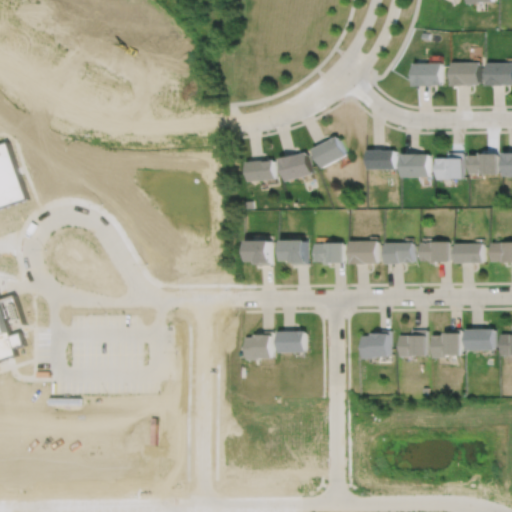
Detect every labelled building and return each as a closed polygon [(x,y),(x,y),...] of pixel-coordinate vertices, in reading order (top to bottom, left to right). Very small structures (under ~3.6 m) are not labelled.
[(415,61),(415,84),(431,84),(431,83),(443,83),(443,62),(415,61)] [(453,61),(453,84),(462,84),(462,83),(468,83),(468,84),(474,84),(474,83),(481,83),(481,61),(453,61)] [(511,61),(489,61),(489,84),(505,84),(505,83),(511,83),(511,61)] [(313,148),(323,167),(347,154),(338,135),(313,148)] [(6,350),(0,351),(0,148),(12,145),(28,198),(0,205),(0,331),(9,329),(12,340),(4,343),(6,350)] [(368,148),(369,168),(397,168),(397,149),(384,149),(384,148),(368,148)] [(280,158),(286,180),(313,172),(307,151),(295,154),(295,153),(280,158)] [(471,154),(471,172),(482,172),(482,173),(500,173),(499,152),(486,152),(486,151),(479,151),(479,154),(471,154)] [(403,153),(403,176),(431,175),(431,153),(419,153),(419,152),(403,153)] [(437,157),(438,178),(450,178),(450,177),(465,177),(464,152),(449,152),(449,157),(437,157)] [(248,159),(249,179),(276,177),(274,157),(248,159)] [(244,199),(244,207),(252,206),(252,199),(244,199)] [(250,238),(250,259),(255,259),(255,262),(260,262),(260,263),(274,263),(274,238),(250,238)] [(283,240),(283,260),(293,260),(293,262),(294,262),(294,264),(309,264),(308,239),(283,240)] [(352,240),(352,263),(369,263),(369,262),(381,262),(381,240),(352,240)] [(424,241),(423,260),(432,260),(432,263),(437,263),(437,261),(452,261),(452,241),(435,241),(435,242),(424,241)] [(495,242),(495,260),(506,260),(506,261),(511,261),(511,241),(506,241),(506,242),(495,242)] [(317,243),(317,261),(326,261),(325,264),(331,264),(331,262),(345,262),(345,242),(328,242),(328,243),(317,243)] [(388,242),(388,263),(403,263),(403,262),(416,261),(416,242),(388,242)] [(458,243),(459,262),(486,262),(486,242),(458,243)] [(468,329),(469,350),(496,349),(496,328),(488,328),(488,329),(468,329)] [(401,335),(401,356),(428,356),(428,329),(412,330),(413,335),(401,335)] [(435,335),(435,357),(449,357),(449,355),(463,355),(463,329),(447,329),(447,333),(446,333),(446,335),(435,335)] [(246,336),(247,359),(260,359),(260,358),(274,358),(274,330),(259,330),(259,333),(254,333),(254,336),(246,336)] [(280,330),(281,352),(308,352),(307,331),(292,331),(292,330),(280,330)] [(364,336),(364,358),(377,358),(377,357),(392,356),(391,330),(376,330),(376,333),(371,333),(371,336),(364,336)] [(511,333),(503,334),(503,354),(511,354),(511,333)]
